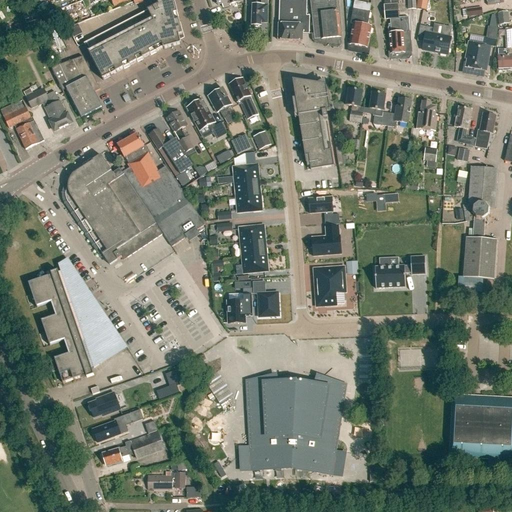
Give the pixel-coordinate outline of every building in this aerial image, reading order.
[(158,4),(159,6),(85,45),(103,80),(164,49),(164,50),(182,45),(179,37),(183,35),(174,0),(158,4)] [(252,6),(252,26),(260,27),(261,24),(267,24),(267,0),(261,0),(261,6),(252,6)] [(279,0),(278,41),(302,42),(302,41),(302,35),(309,35),(310,17),(306,17),(306,0),(279,0)] [(336,0),(309,0),(313,35),(314,35),(314,41),(321,40),(321,41),(341,38),(336,0)] [(386,21),(390,21),(390,26),(389,26),(389,34),(391,54),(404,53),(413,53),(411,33),(410,18),(399,19),(397,0),(385,1),(385,7),(384,7),(386,21)] [(407,0),(408,11),(416,10),(415,0),(407,0)] [(417,0),(416,10),(426,11),(428,0),(417,0)] [(47,14),(53,30),(88,17),(82,1),(47,14)] [(94,8),(87,10),(90,20),(97,18),(94,8)] [(482,8),(466,10),(467,17),(483,16),(482,8)] [(354,25),(351,41),(350,45),(367,49),(371,28),(367,27),(370,13),(353,10),(350,24),(354,25)] [(497,14),(499,26),(509,25),(507,13),(497,14)] [(70,29),(74,38),(84,33),(79,24),(70,29)] [(417,43),(424,44),(423,52),(447,56),(450,38),(432,35),(433,29),(419,27),(417,43)] [(511,31),(506,32),(507,49),(508,50),(498,50),(498,56),(499,70),(511,69),(511,31)] [(467,60),(465,69),(486,73),(491,48),(468,44),(466,58),(467,60)] [(94,93),(100,90),(83,58),(50,71),(62,92),(65,91),(72,105),(73,105),(81,119),(102,108),(94,93)] [(242,80),(229,86),(238,106),(241,105),(248,121),(258,116),(250,98),(250,97),(242,80)] [(306,84),(293,82),(296,100),(295,100),(306,164),(309,164),(311,171),(334,168),(331,151),(325,152),(319,114),(322,114),(323,120),(327,119),(326,113),(335,111),(331,87),(306,84)] [(43,104),(51,122),(50,123),(55,132),(72,124),(68,115),(66,115),(60,102),(59,102),(55,93),(46,97),(43,90),(26,97),(32,109),(37,106),(38,107),(43,104)] [(349,90),(346,106),(352,107),(351,113),(349,123),(362,125),(365,109),(359,108),(362,92),(349,90)] [(230,110),(232,108),(223,91),(221,91),(208,98),(217,114),(220,112),(224,120),(233,115),(230,110)] [(385,96),(372,94),(369,110),(374,111),(375,111),(374,117),(377,117),(375,126),(387,128),(389,115),(382,114),(382,112),(385,96)] [(408,125),(411,100),(398,98),(397,107),(395,107),(394,115),(394,116),(389,115),(387,128),(395,129),(396,123),(408,125)] [(211,134),(206,137),(206,138),(214,134),(218,140),(228,134),(223,124),(215,128),(213,125),(215,124),(202,101),(187,109),(200,132),(207,128),(211,134)] [(4,118),(9,129),(14,127),(25,150),(44,142),(32,118),(30,119),(23,102),(1,112),(4,118)] [(418,115),(416,131),(435,133),(437,117),(435,117),(436,108),(431,107),(431,105),(430,105),(428,103),(424,102),(423,104),(421,104),(420,115),(418,115)] [(454,128),(459,129),(456,143),(466,145),(465,148),(472,149),(473,141),(488,143),(490,134),(492,135),(495,117),(482,115),(479,132),(477,132),(475,140),(464,138),(466,131),(467,131),(471,111),(465,110),(460,109),(458,109),(457,111),(455,111),(454,118),(456,119),(454,128)] [(179,113),(168,120),(172,127),(171,128),(174,133),(173,134),(177,140),(179,143),(178,144),(185,155),(193,150),(187,138),(187,139),(181,130),(187,127),(187,126),(186,126),(187,125),(185,122),(184,122),(182,118),(183,118),(181,114),(180,114),(179,113)] [(158,130),(149,136),(176,178),(183,190),(200,179),(192,167),(188,170),(171,144),(171,143),(170,143),(168,145),(158,130)] [(271,146),(265,133),(253,138),(259,152),(271,146)] [(137,135),(117,146),(124,159),(125,158),(129,166),(128,166),(132,175),(141,190),(161,179),(148,155),(147,155),(143,148),(144,148),(137,135)] [(231,142),(237,155),(252,148),(246,135),(231,142)] [(449,155),(457,156),(458,147),(450,146),(449,155)] [(437,151),(425,149),(423,162),(436,164),(437,151)] [(470,151),(459,149),(457,161),(467,163),(470,151)] [(246,163),(256,162),(256,153),(246,153),(246,163)] [(141,190),(132,175),(119,184),(103,161),(91,169),(92,171),(71,185),(69,187),(67,189),(66,192),(66,195),(66,198),(67,201),(68,203),(101,252),(110,266),(117,261),(118,261),(121,259),(123,262),(127,259),(120,249),(125,245),(130,242),(135,238),(140,235),(145,232),(150,228),(149,225),(154,222),(163,235),(172,248),(204,227),(187,201),(181,191),(170,174),(161,179),(141,190)] [(236,184),(258,182),(257,167),(234,169),(236,184)] [(497,170),(471,168),(468,207),(463,206),(465,215),(467,223),(475,222),(473,240),(467,239),(464,279),(495,281),(498,241),(484,240),(485,219),(489,216),(489,211),(494,211),(497,170)] [(466,183),(468,172),(460,171),(458,182),(466,183)] [(258,182),(236,184),(237,198),(260,196),(258,182)] [(237,198),(239,213),(261,211),(260,196),(237,198)] [(332,198),(309,200),(310,215),(333,213),(332,198)] [(224,223),(224,220),(206,221),(207,233),(218,232),(218,224),(224,223)] [(149,225),(150,228),(157,239),(163,235),(154,222),(149,225)] [(234,231),(233,223),(219,224),(219,232),(234,231)] [(145,232),(152,242),(157,239),(150,228),(145,232)] [(263,228),(240,230),(242,244),(264,242),(263,228)] [(313,258),(341,256),(340,237),(339,228),(326,229),(326,238),(312,239),(312,241),(310,241),(310,249),(313,249),(313,258)] [(140,235),(147,246),(152,242),(145,232),(140,235)] [(135,238),(142,249),(147,246),(140,235),(135,238)] [(130,242),(137,252),(142,249),(135,238),(130,242)] [(125,245),(132,256),(137,252),(130,242),(125,245)] [(264,242),(242,244),(243,259),(266,257),(264,242)] [(120,249),(127,259),(132,256),(125,245),(120,249)] [(213,268),(224,267),(224,261),(220,261),(219,250),(212,250),(213,268)] [(243,259),(245,274),(267,271),(266,257),(243,259)] [(376,290),(406,289),(405,274),(411,274),(411,276),(426,275),(425,258),(410,258),(411,268),(405,268),(405,267),(375,268),(376,290)] [(356,263),(346,264),(347,274),(357,273),(356,263)] [(344,268),(313,270),(316,308),(336,306),(335,291),(345,291),(344,268)] [(51,276),(28,284),(37,309),(51,304),(56,317),(41,322),(50,347),(65,342),(69,355),(54,360),(55,361),(50,362),(52,374),(58,372),(63,384),(86,376),(87,379),(94,376),(92,370),(124,347),(69,270),(58,274),(58,271),(51,274),(51,276)] [(259,318),(279,317),(278,294),(265,294),(264,284),(254,284),(254,295),(258,295),(259,318)] [(228,303),(229,325),(245,324),(245,318),(253,318),(252,296),(243,296),(243,302),(228,303)] [(159,375),(140,383),(143,393),(162,385),(159,375)] [(265,379),(247,383),(251,453),(240,454),(241,471),(291,469),(341,476),(344,459),(334,457),(345,386),(328,381),(327,388),(317,389),(317,385),(275,383),(275,387),(265,385),(265,379)] [(93,396),(100,393),(98,388),(91,390),(93,396)] [(103,418),(121,411),(114,394),(96,400),(97,402),(89,405),(89,406),(88,408),(89,412),(92,413),(94,419),(102,416),(103,418)] [(453,396),(450,458),(454,458),(454,459),(488,461),(488,462),(488,463),(489,464),(489,465),(490,466),(490,467),(492,468),(492,469),(493,470),(494,470),(495,471),(496,471),(497,471),(499,471),(500,471),(501,471),(503,471),(504,470),(506,470),(507,469),(508,468),(508,467),(509,466),(510,465),(510,464),(511,462),(511,461),(511,398),(457,396),(453,396)] [(115,422),(93,430),(94,434),(94,435),(95,439),(96,440),(98,444),(128,432),(126,426),(143,420),(140,411),(114,420),(115,422)] [(146,426),(149,435),(158,432),(155,422),(146,426)] [(120,448),(113,450),(113,451),(103,454),(106,467),(122,462),(121,458),(130,454),(135,455),(136,458),(164,447),(158,432),(149,435),(126,444),(127,447),(120,449),(120,448)] [(215,464),(223,478),(228,475),(219,462),(215,464)] [(177,475),(176,489),(185,489),(185,475),(177,475)] [(172,477),(148,477),(148,490),(172,490),(172,477)]
